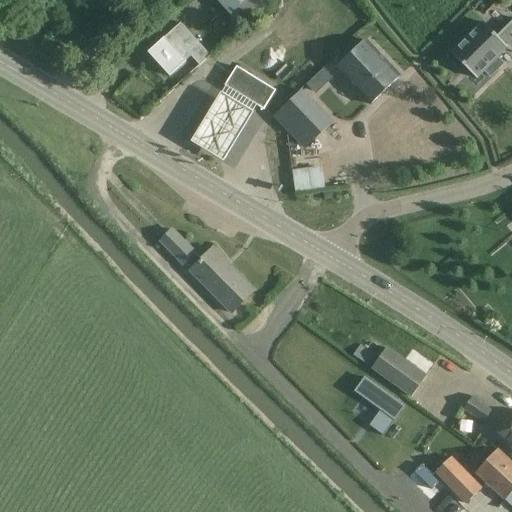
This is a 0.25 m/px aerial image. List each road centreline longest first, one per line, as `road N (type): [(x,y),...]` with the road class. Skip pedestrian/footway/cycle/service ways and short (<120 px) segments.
road 1 (secondary): [(328,255),(0,61)]
road 2 (secondary): [(511,374),(328,255)]
road 3 (residential): [(328,255),(375,214),(511,175)]
